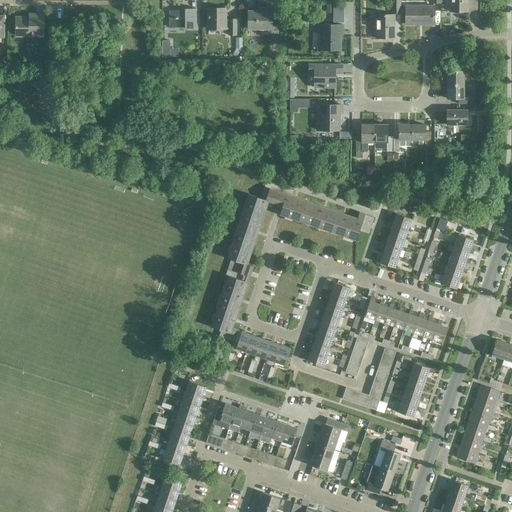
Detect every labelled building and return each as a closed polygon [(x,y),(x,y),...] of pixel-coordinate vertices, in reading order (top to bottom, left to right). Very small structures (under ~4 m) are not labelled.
[(391,0),(392,13),(399,13),(399,0),(391,0)] [(467,12),(467,0),(449,0),(449,12),(467,12)] [(433,24),(433,6),(406,6),(406,24),(433,24)] [(195,28),(195,8),(184,8),(184,10),(169,10),(169,26),(184,26),(184,28),(195,28)] [(235,35),(235,19),(224,19),(224,8),(207,8),(207,29),(228,29),(228,35),(235,35)] [(278,32),(278,17),(271,17),(271,9),(263,9),(263,12),(248,12),(248,29),(271,29),(271,32),(278,32)] [(43,33),(43,14),(29,14),(29,17),(15,17),(15,36),(36,36),(36,33),(43,33)] [(375,38),(393,38),(393,15),(375,15),(375,38)] [(342,33),(342,25),(318,25),(318,33),(322,33),(322,50),(339,50),(339,33),(342,33)] [(170,41),(162,41),(162,57),(170,57),(170,41)] [(235,49),(232,54),(236,57),(240,51),(242,53),(242,48),(235,48),(235,49)] [(334,73),(341,73),(341,65),(309,65),(309,73),(314,73),(314,88),(334,88),(334,73)] [(446,71),(446,85),(463,85),(463,72),(471,72),(471,65),(458,65),(458,71),(446,71)] [(463,85),(446,85),(446,98),(458,99),(458,104),(472,104),(472,97),(463,97),(463,85)] [(341,113),(341,105),(317,105),(317,113),(321,113),(321,130),(338,130),(338,113),(341,113)] [(446,124),(466,124),(466,110),(446,110),(446,124)] [(374,143),(374,125),(361,124),(361,137),(355,137),(355,152),(355,158),(362,158),(362,152),(367,152),(367,145),(366,145),(366,143),(374,143)] [(387,125),(374,125),(374,143),(374,149),(386,149),(386,152),(393,152),(393,137),(387,137),(387,125)] [(398,132),(393,132),(393,137),(393,152),(398,152),(398,147),(412,147),(412,125),(398,125),(398,132)] [(425,125),(412,125),(412,147),(417,147),(417,140),(425,140),(424,147),(430,147),(430,132),(425,132),(425,125)] [(469,135),(460,136),(460,144),(469,144),(469,135)] [(260,199),(260,198),(248,194),(244,207),(262,213),(266,201),(260,199)] [(285,197),(282,206),(279,215),(292,219),(298,201),(291,199),(285,197)] [(298,201),(292,219),(305,223),(311,206),(298,201)] [(324,210),(311,206),(305,223),(318,228),(324,210)] [(244,207),(239,220),(257,226),(262,213),(244,207)] [(324,210),(318,228),(331,232),(337,214),(324,210)] [(337,214),(331,232),(343,236),(349,219),(337,214)] [(392,224),(407,229),(411,219),(395,214),(393,221),(389,219),(388,223),(391,224),(392,224)] [(440,218),(437,227),(443,230),(446,220),(440,218)] [(356,221),(349,219),(343,236),(356,241),(359,231),(361,226),(362,223),(356,221)] [(239,220),(235,233),(253,239),(257,226),(239,220)] [(392,224),(391,224),(389,230),(386,229),(385,232),(388,233),(404,239),(407,229),(392,224)] [(235,233),(231,245),(249,251),(253,239),(235,233)] [(388,233),(386,240),(382,239),(381,242),(385,243),(401,248),(404,239),(388,233)] [(458,235),(454,245),(470,250),(472,244),(476,245),(477,241),(473,240),(458,235)] [(385,243),(383,250),(379,248),(378,252),(382,253),(382,252),(397,258),(401,248),(385,243)] [(249,251),(231,245),(226,258),(230,260),(231,259),(244,264),(249,251)] [(470,250),(454,245),(451,254),(466,260),(466,259),(468,253),(473,255),(474,251),(470,250)] [(382,252),(382,253),(380,259),(376,258),(375,261),(394,268),(397,258),(382,252)] [(451,254),(448,264),(463,269),(465,263),(469,264),(470,261),(466,259),(466,260),(451,254)] [(448,264),(444,274),(460,279),(462,272),(466,274),(467,270),(463,269),(448,264)] [(460,279),(444,274),(441,284),(456,289),(459,282),(463,284),(464,280),(460,279)] [(228,276),(227,275),(223,288),(241,294),(245,281),(242,280),(239,280),(237,279),(234,278),(231,277),(228,276)] [(330,293),(346,298),(350,288),(334,283),(332,290),(327,288),(326,292),(330,293)] [(223,288),(218,301),(236,307),(241,294),(223,288)] [(330,293),(328,299),(324,298),(323,301),(327,303),(327,302),(343,308),(346,298),(330,293)] [(373,324),(374,320),(379,305),(378,305),(373,303),(374,298),(370,297),(362,320),(373,324)] [(380,300),(378,305),(379,305),(374,320),(384,323),(389,308),(388,308),(382,306),(384,301),(380,300)] [(236,307),(218,301),(214,314),(232,320),(236,307)] [(327,302),(327,303),(325,309),(321,307),(320,311),(324,312),(339,317),(343,308),(327,302)] [(390,304),(388,308),(389,308),(384,323),(393,327),(399,311),(398,311),(392,309),(393,305),(390,304)] [(400,307),(398,311),(399,311),(393,327),(403,330),(408,315),(408,314),(402,312),(403,308),(400,307)] [(408,315),(403,330),(413,333),(418,318),(411,316),(413,311),(409,310),(408,314),(408,315)] [(324,312),(322,318),(318,317),(316,321),(320,322),(321,322),(336,327),(339,317),(324,312)] [(419,313),(418,318),(413,333),(423,336),(428,321),(427,321),(421,319),(423,315),(419,313)] [(232,320),(214,314),(210,326),(221,330),(227,332),(228,332),(230,327),(232,320)] [(428,321),(423,336),(432,340),(437,324),(431,322),(432,318),(428,317),(427,321),(428,321)] [(438,320),(437,324),(432,340),(442,343),(448,328),(440,325),(442,321),(438,320)] [(321,322),(320,322),(318,328),(314,327),(313,330),(317,332),(317,331),(333,337),(336,327),(321,322)] [(317,331),(317,332),(315,338),(311,337),(310,340),(314,341),(329,346),(333,337),(317,331)] [(246,352),(251,335),(241,332),(236,349),(246,352)] [(261,339),(251,335),(246,352),(255,356),(261,339)] [(261,339),(255,356),(265,359),(271,342),(261,339)] [(356,339),(354,345),(366,349),(368,343),(356,339)] [(503,359),(509,344),(496,340),(491,355),(503,359)] [(314,341),(312,348),(308,346),(307,350),(311,351),(326,356),(329,346),(314,341)] [(271,342),(265,359),(275,362),(280,345),(271,342)] [(511,345),(509,344),(503,359),(511,362),(511,345)] [(291,349),(280,345),(275,362),(285,365),(291,349)] [(354,345),(352,350),(364,354),(366,349),(354,345)] [(382,354),(393,358),(395,352),(384,348),(382,354)] [(352,350),(350,356),(362,360),(364,354),(352,350)] [(311,351),(308,357),(304,356),(303,359),(323,366),(326,356),(311,351)] [(382,354),(380,360),(391,363),(393,358),(382,354)] [(362,360),(350,356),(349,361),(360,365),(362,360)] [(380,360),(378,365),(390,369),(391,363),(380,360)] [(349,361),(347,367),(358,371),(360,365),(349,361)] [(414,363),(410,373),(426,378),(428,372),(432,373),(433,370),(414,363)] [(390,369),(378,365),(376,371),(388,375),(390,369)] [(358,371),(347,367),(345,373),(356,377),(358,371)] [(376,371),(374,377),(386,380),(388,375),(376,371)] [(426,378),(410,373),(407,383),(422,388),(423,388),(425,382),(428,383),(430,379),(426,378)] [(374,377),(372,382),(384,386),(386,380),(374,377)] [(185,391),(202,397),(205,387),(188,381),(185,391)] [(372,382),(370,388),(382,392),(384,386),(372,382)] [(407,383),(404,392),(419,398),(419,397),(421,391),(425,392),(426,389),(423,388),(422,388),(407,383)] [(481,385),(477,397),(494,403),(494,405),(501,407),(502,403),(495,401),(498,391),(481,385)] [(347,401),(351,390),(345,388),(341,399),(347,401)] [(370,388),(368,395),(375,411),(382,392),(370,388)] [(351,390),(347,401),(353,403),(357,391),(351,390)] [(202,397),(185,391),(182,401),(199,407),(202,397)] [(362,393),(357,391),(353,403),(358,405),(362,393)] [(419,398),(404,392),(400,402),(416,407),(418,401),(422,402),(423,399),(419,397),(419,398)] [(368,395),(362,393),(358,405),(375,411),(368,395)] [(477,397),(473,409),(490,415),(490,417),(497,419),(498,415),(491,413),(494,405),(494,403),(477,397)] [(199,407),(182,401),(178,411),(195,417),(199,407)] [(420,408),(416,407),(400,402),(397,412),(412,417),(415,411),(418,412),(420,408)] [(217,408),(212,424),(227,430),(230,423),(235,407),(224,403),(222,409),(217,408)] [(230,423),(227,430),(238,434),(240,427),(246,411),(247,408),(240,406),(239,408),(235,407),(230,423)] [(473,409),(469,421),(486,427),(486,429),(493,431),(494,427),(487,425),(490,417),(490,415),(473,409)] [(195,417),(178,411),(175,420),(192,426),(195,417)] [(246,411),(240,427),(250,430),(256,414),(246,411)] [(250,430),(249,434),(248,436),(259,440),(266,418),(256,414),(250,430)] [(276,421),(266,418),(259,440),(269,443),(271,437),(276,421)] [(320,435),(337,440),(344,443),(344,442),(347,432),(348,432),(350,427),(327,419),(325,424),(324,424),(320,435)] [(175,420),(172,430),(189,436),(192,426),(175,420)] [(276,421),(271,437),(281,441),(287,425),(276,421)] [(469,421),(465,433),(482,439),(482,441),(489,443),(490,439),(483,437),(486,429),(486,427),(469,421)] [(287,425),(281,441),(291,444),(297,428),(287,425)] [(189,436),(172,430),(169,440),(186,446),(189,436)] [(465,433),(461,445),(478,451),(478,453),(485,455),(486,452),(479,449),(482,441),(482,439),(465,433)] [(337,440),(320,435),(317,445),(333,450),(337,440)] [(234,442),(227,439),(225,444),(220,442),(218,447),(224,449),(231,452),(234,442)] [(169,440),(165,450),(182,455),(186,446),(169,440)] [(379,468),(394,473),(400,454),(393,451),(395,445),(381,441),(378,450),(385,452),(379,468)] [(234,442),(231,452),(238,454),(240,450),(246,451),(247,447),(242,445),(234,442)] [(317,445),(314,455),(329,460),(333,450),(317,445)] [(461,445),(457,457),(473,463),(473,465),(481,467),(482,464),(475,461),(478,453),(478,451),(461,445)] [(255,449),(251,459),(259,461),(261,456),(266,458),(268,454),(262,452),(255,449)] [(182,455),(165,450),(162,460),(179,465),(182,455)] [(314,455),(310,465),(326,471),(332,473),(336,463),(329,460),(314,455)] [(369,482),(366,491),(378,495),(380,488),(388,491),(394,473),(379,468),(372,465),(366,481),(369,482)] [(345,480),(350,467),(344,466),(340,479),(345,480)] [(162,485),(179,491),(182,481),(165,475),(162,485)] [(448,493),(463,498),(468,486),(452,481),(448,493)] [(162,485),(158,495),(175,501),(179,491),(162,485)] [(263,493),(259,504),(276,510),(280,498),(263,493)] [(463,498),(448,493),(444,505),(459,510),(463,498)] [(175,501),(158,495),(155,505),(172,511),(175,501)] [(286,501),(283,511),(289,511),(293,503),(286,501)] [(293,503),(289,511),(298,511),(301,506),(293,503)]
